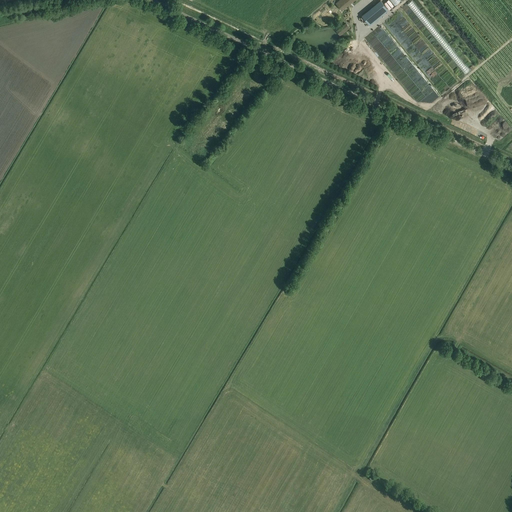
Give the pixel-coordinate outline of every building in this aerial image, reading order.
[(339,0),(336,3),(342,11),(355,0),(339,0)] [(380,0),(376,4),(385,14),(389,10),(380,0)] [(388,0),(386,2),(384,3),(388,8),(390,7),(392,5),(388,0)] [(366,12),(362,16),(370,26),(374,22),(366,12)] [(345,24),(341,27),(345,32),(349,29),(350,28),(346,23),(345,24)]
